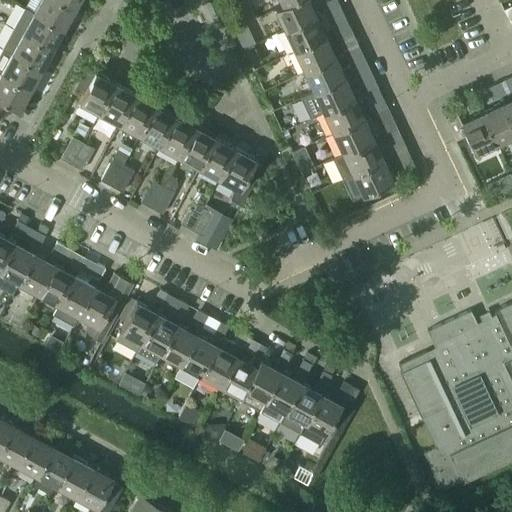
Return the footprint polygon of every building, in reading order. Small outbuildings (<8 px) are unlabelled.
[(38,0),(32,12),(63,28),(74,8),(58,0),(38,0)] [(58,0),(74,8),(78,0),(58,0)] [(274,7),(284,29),(315,14),(308,0),(290,0),(281,4),(274,7)] [(325,0),(320,2),(324,10),(339,4),(336,0),(325,0)] [(511,3),(502,9),(508,20),(511,17),(511,3)] [(13,27),(52,48),(63,28),(32,12),(23,7),(13,27)] [(284,29),(293,49),(325,35),(315,14),(284,29)] [(330,23),(334,31),(348,24),(344,16),(330,23)] [(2,47),(41,68),(52,48),(13,27),(2,47)] [(293,49),(303,70),(334,55),(325,35),(293,49)] [(339,44),(343,52),(358,45),(354,37),(339,44)] [(0,72),(30,88),(41,68),(2,47),(0,49),(0,72)] [(344,76),(344,77),(367,66),(364,58),(340,68),(334,55),(303,70),(312,91),(344,76)] [(78,101),(98,112),(115,82),(94,71),(78,101)] [(0,98),(18,109),(30,88),(0,72),(0,98)] [(322,111),(353,97),(344,77),(344,76),(312,91),(322,111)] [(359,85),(363,93),(377,86),(373,78),(359,85)] [(98,112),(118,123),(135,93),(115,82),(98,112)] [(486,87),(491,99),(499,95),(494,83),(486,87)] [(118,123),(138,134),(155,104),(135,93),(118,123)] [(511,96),(502,102),(511,123),(511,96)] [(332,132),(363,117),(353,97),(322,111),(332,132)] [(368,106),(372,114),(387,107),(383,99),(368,106)] [(481,111),(496,143),(511,134),(511,123),(502,102),(481,111)] [(138,134),(158,145),(175,115),(155,104),(138,134)] [(466,134),(474,153),(496,143),(481,111),(460,121),(456,112),(445,117),(455,139),(466,134)] [(158,145),(178,156),(195,126),(175,115),(158,145)] [(341,152),(373,138),(363,117),(332,132),(341,152)] [(378,126),(382,134),(396,128),(393,120),(378,126)] [(178,156),(198,167),(215,137),(195,126),(178,156)] [(60,157),(70,163),(82,142),(71,136),(60,157)] [(198,167),(218,178),(235,147),(215,137),(198,167)] [(341,178),(342,178),(382,158),(373,138),(341,152),(332,157),(341,178)] [(388,147),(391,155),(406,148),(402,140),(388,147)] [(70,163),(81,169),(93,148),(82,142),(70,163)] [(231,196),(241,202),(261,165),(254,161),(255,159),(235,147),(218,178),(233,186),(231,196)] [(100,179),(110,185),(122,164),(111,158),(100,179)] [(342,178),(351,198),(361,193),(361,195),(392,180),(382,158),(342,178)] [(397,168),(401,176),(416,169),(412,161),(397,168)] [(110,185),(121,191),(133,169),(122,164),(110,185)] [(140,201),(150,207),(162,185),(151,180),(140,201)] [(150,207),(161,213),(173,191),(162,185),(150,207)] [(180,223),(190,229),(202,207),(191,201),(180,223)] [(190,229),(201,235),(213,213),(202,207),(190,229)] [(0,266),(14,241),(15,241),(24,223),(16,219),(7,237),(0,232),(0,266)] [(0,266),(0,272),(17,282),(34,252),(35,252),(44,234),(36,230),(27,248),(15,241),(14,241),(0,266)] [(50,252),(58,257),(64,245),(56,241),(50,252)] [(17,282),(37,293),(54,262),(35,252),(34,252),(17,282)] [(74,273),(75,274),(84,256),(76,252),(67,269),(54,262),(37,293),(57,304),(74,273)] [(94,284),(94,285),(104,267),(96,263),(87,280),(75,274),(74,273),(57,304),(54,310),(74,321),(78,314),(94,284)] [(92,335),(100,340),(132,282),(113,272),(103,289),(94,285),(94,284),(78,314),(88,320),(86,324),(86,329),(88,332),(92,335)] [(153,299),(160,304),(167,292),(159,288),(153,299)] [(135,349),(139,341),(156,311),(135,299),(114,338),(135,349)] [(173,310),(180,315),(187,303),(179,299),(173,310)] [(425,350),(398,363),(401,370),(399,371),(400,372),(401,371),(422,415),(420,415),(420,416),(422,416),(436,445),(422,451),(440,488),(460,479),(462,483),(463,482),(463,481),(511,457),(511,300),(493,309),(496,315),(491,317),(489,313),(480,317),(482,322),(477,324),(470,309),(427,330),(437,351),(428,355),(425,350)] [(159,352),(179,363),(196,333),(197,333),(207,314),(199,310),(189,329),(176,322),(159,352)] [(139,341),(159,352),(176,322),(156,311),(139,341)] [(213,332),(221,336),(227,325),(219,321),(213,332)] [(199,374),(220,385),(236,354),(236,355),(247,336),(239,332),(234,341),(230,341),(221,336),(216,344),(199,374)] [(179,363),(199,374),(216,344),(197,333),(196,333),(179,363)] [(238,398),(239,399),(244,389),(243,389),(256,365),(260,358),(267,347),(259,343),(249,361),(236,355),(236,354),(220,385),(239,396),(238,398)] [(239,399),(258,410),(280,369),(281,370),(290,352),(282,348),(273,365),(260,358),(256,365),(243,389),(244,389),(239,399)] [(258,410),(278,420),(300,380),(301,380),(310,363),(302,359),(293,376),(281,370),(280,369),(258,410)] [(316,381),(324,385),(330,374),(322,370),(316,381)] [(278,420),(298,431),(320,391),(301,380),(300,380),(278,420)] [(336,392),(344,396),(350,385),(342,381),(336,392)] [(298,431),(319,443),(341,403),(320,391),(298,431)] [(0,443),(12,422),(0,415),(0,443)] [(0,443),(0,454),(15,463),(32,433),(12,422),(0,443)] [(15,463),(35,474),(52,444),(32,433),(15,463)] [(35,474),(55,485),(72,455),(52,444),(35,474)] [(55,485),(75,496),(92,466),(72,455),(55,485)] [(87,510),(90,511),(107,511),(122,486),(111,480),(113,477),(92,466),(75,496),(90,504),(87,510)] [(0,511),(2,511),(9,500),(0,495),(0,511)] [(172,511),(141,495),(131,511),(172,511)]
